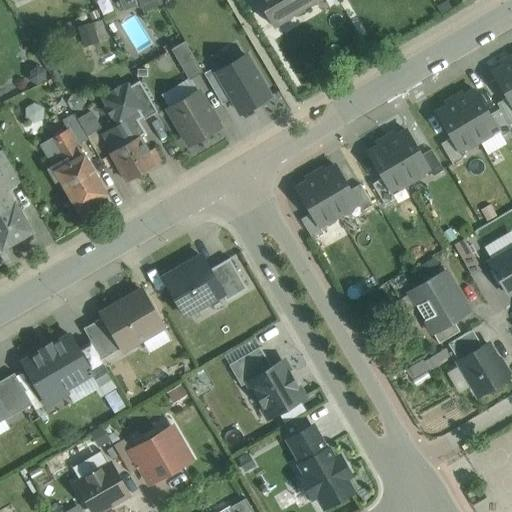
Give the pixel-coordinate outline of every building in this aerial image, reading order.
[(257,0),(273,26),(291,15),(290,14),(314,0),(315,0),(316,1),(316,0),(257,0)] [(93,42),(108,38),(102,18),(88,22),(93,42)] [(203,72),(185,40),(171,48),(189,79),(203,72)] [(219,68),(244,110),(275,92),(250,50),(219,68)] [(511,61),(492,72),(507,97),(511,105),(511,61)] [(157,111),(138,80),(128,87),(141,108),(139,109),(143,116),(142,116),(144,119),(157,111)] [(128,87),(127,85),(119,90),(118,88),(111,92),(112,94),(104,98),(109,106),(107,107),(111,114),(113,113),(118,121),(119,120),(122,124),(125,123),(134,138),(139,135),(139,136),(146,132),(138,119),(142,116),(143,116),(139,109),(141,108),(128,87)] [(489,114),(474,89),(455,101),(477,138),(481,135),(485,136),(490,133),(491,130),(496,127),(489,114)] [(197,90),(168,107),(189,144),(219,126),(197,90)] [(511,105),(507,97),(496,103),(499,108),(509,123),(511,121),(511,105)] [(477,138),(455,101),(436,112),(451,137),(458,149),(464,146),(467,147),(472,144),(473,140),(477,138)] [(509,123),(499,108),(489,114),(496,127),(501,135),(511,128),(509,123)] [(82,128),(73,113),(62,120),(68,130),(77,144),(88,138),(82,128)] [(101,117),(82,128),(88,138),(93,147),(107,139),(105,134),(109,131),(101,117)] [(139,135),(134,138),(125,123),(122,124),(109,131),(105,134),(107,139),(114,150),(110,152),(126,181),(161,160),(153,147),(148,151),(139,136),(139,135)] [(68,130),(46,143),(65,175),(87,162),(77,144),(68,130)] [(421,154),(406,130),(387,141),(409,178),(413,176),(416,177),(421,174),(422,170),(428,167),(421,154)] [(458,149),(451,137),(440,143),(452,163),(463,157),(458,149)] [(409,178),(387,141),(368,152),(382,177),(390,190),(396,186),(399,187),(404,184),(405,181),(409,178)] [(443,169),(431,148),(421,154),(428,167),(433,175),(443,169)] [(20,181),(5,155),(0,158),(0,181),(5,190),(20,181)] [(106,192),(88,162),(87,162),(65,175),(61,178),(79,208),(106,192)] [(350,189),(335,165),(316,176),(338,213),(342,211),(345,212),(350,209),(351,205),(357,202),(350,189)] [(338,213),(316,176),(296,187),(311,212),(318,225),(324,221),(328,222),(333,219),(334,216),(338,213)] [(382,177),(372,183),(384,204),(394,198),(390,190),(382,177)] [(0,210),(13,203),(5,190),(0,181),(0,210)] [(372,204),(360,183),(350,189),(357,202),(362,210),(372,204)] [(13,203),(0,210),(0,243),(2,247),(16,239),(19,243),(32,235),(30,231),(31,230),(14,202),(13,203)] [(318,225),(311,212),(301,218),(313,239),(323,233),(318,225)] [(511,290),(511,248),(489,262),(508,293),(511,290)] [(489,284),(472,254),(462,260),(480,290),(489,284)] [(201,255),(174,270),(163,277),(185,315),(213,299),(223,293),(201,255)] [(445,270),(408,291),(433,332),(453,320),(469,311),(445,270)] [(103,312),(125,349),(165,326),(143,289),(103,312)] [(453,320),(433,332),(439,343),(459,331),(453,320)] [(472,328),(448,343),(458,360),(482,346),(472,328)] [(69,334),(52,344),(51,342),(39,349),(40,351),(22,361),(47,404),(65,394),(65,389),(65,388),(92,373),(69,334)] [(482,346),(458,360),(478,394),(507,377),(487,343),(482,346)] [(260,346),(228,364),(241,385),(249,381),(248,380),(272,366),(260,346)] [(272,366),(248,380),(249,381),(269,416),(302,397),(282,361),(272,366)] [(15,372),(0,380),(0,404),(6,414),(6,418),(32,404),(15,372)] [(311,425),(288,438),(301,460),(324,447),(311,425)] [(156,433),(144,440),(147,444),(132,453),(140,466),(149,482),(190,458),(174,429),(159,437),(156,433)] [(132,453),(124,439),(114,445),(129,472),(140,466),(132,453)] [(301,460),(299,461),(306,475),(300,478),(311,496),(317,493),(324,506),(352,491),(344,477),(350,474),(340,456),(334,459),(326,446),(324,447),(301,460)] [(110,463),(77,482),(78,485),(77,490),(81,496),(86,497),(93,511),(95,511),(128,494),(110,463)] [(253,511),(245,497),(230,506),(234,511),(253,511)]
